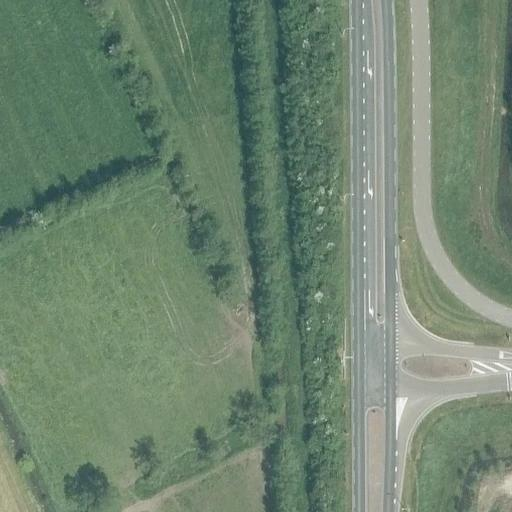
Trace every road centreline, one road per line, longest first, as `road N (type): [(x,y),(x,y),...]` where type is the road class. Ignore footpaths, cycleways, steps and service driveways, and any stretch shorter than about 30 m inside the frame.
road 1 (unclassified): [(511,318),(454,285),(429,247),(419,210),(414,0)]
road 2 (primary): [(355,0),(357,346)]
road 3 (primary): [(388,345),(384,0)]
road 4 (primary): [(511,358),(388,345)]
road 5 (primary): [(388,389),(511,383)]
road 6 (primary): [(386,511),(388,389)]
road 7 (primary): [(357,389),(357,511)]
